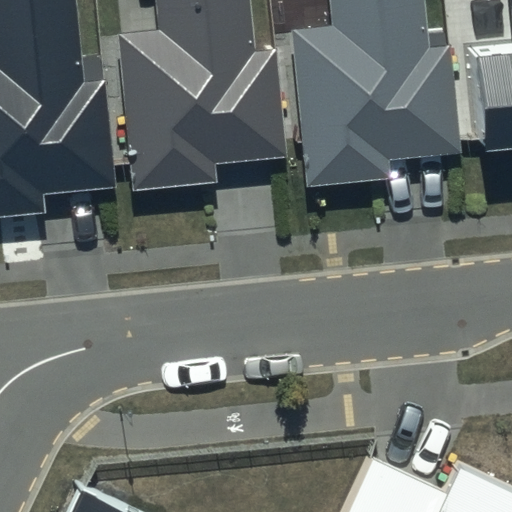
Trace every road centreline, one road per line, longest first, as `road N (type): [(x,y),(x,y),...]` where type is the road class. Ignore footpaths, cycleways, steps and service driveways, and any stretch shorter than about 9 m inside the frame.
road 1 (residential): [(72,344),(511,294)]
road 2 (residential): [(72,344),(0,465)]
